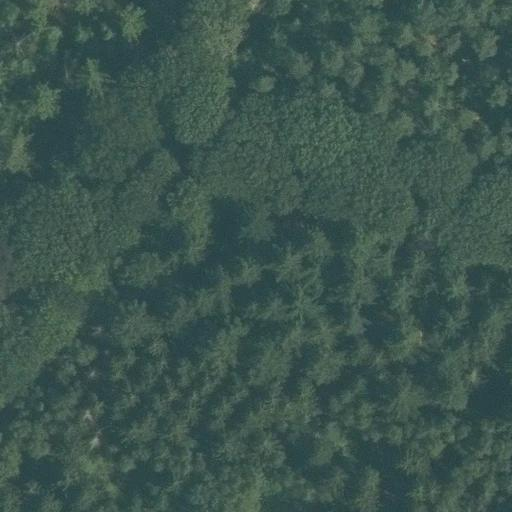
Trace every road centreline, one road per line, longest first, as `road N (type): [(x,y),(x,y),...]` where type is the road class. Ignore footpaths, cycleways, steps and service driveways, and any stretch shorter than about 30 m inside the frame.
road 1 (track): [(37,291),(166,131),(511,224)]
road 2 (track): [(409,197),(407,270),(418,329),(381,426),(391,498),(384,511)]
road 3 (track): [(166,131),(251,0)]
